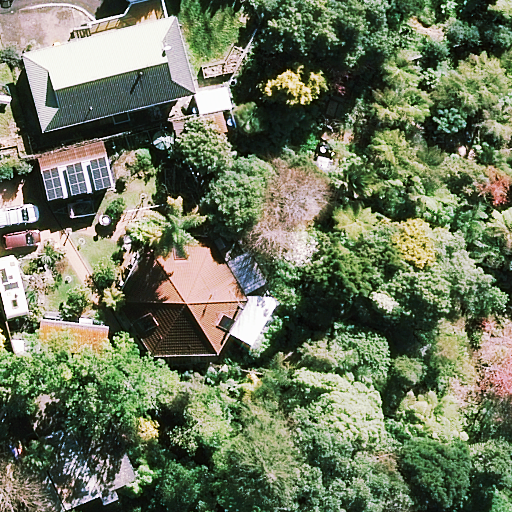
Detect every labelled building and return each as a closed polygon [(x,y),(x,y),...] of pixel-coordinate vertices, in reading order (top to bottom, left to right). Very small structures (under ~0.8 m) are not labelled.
[(188,94),(166,15),(17,55),(38,134),(188,94)] [(110,189),(104,159),(41,171),(47,200),(110,189)] [(240,240),(145,239),(121,296),(144,357),(211,358),(223,333),(248,345),(274,307),(240,240)] [(104,330),(41,323),(38,353),(101,359),(104,330)] [(57,511),(98,496),(72,428),(20,448),(44,511),(57,511)]
